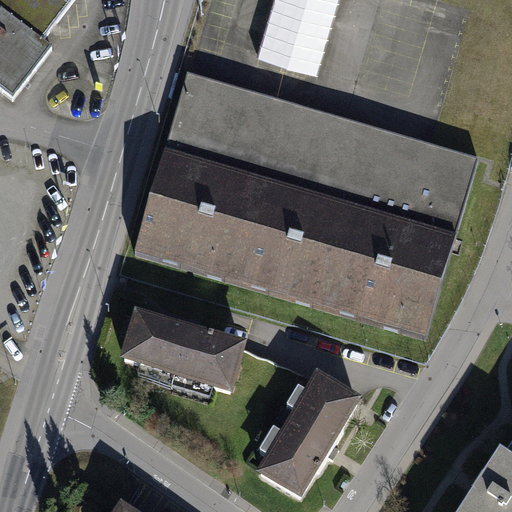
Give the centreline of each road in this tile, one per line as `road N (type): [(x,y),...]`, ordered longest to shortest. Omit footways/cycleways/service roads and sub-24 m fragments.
road 1 (secondary): [(163,0),(51,404)]
road 2 (residential): [(511,220),(450,357),(348,511)]
road 3 (residential): [(51,404),(155,464),(218,511)]
